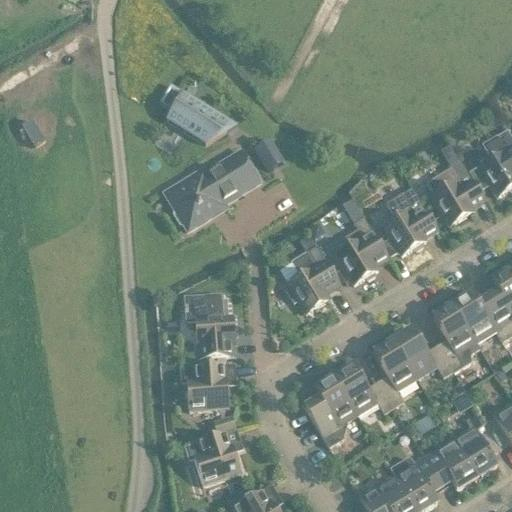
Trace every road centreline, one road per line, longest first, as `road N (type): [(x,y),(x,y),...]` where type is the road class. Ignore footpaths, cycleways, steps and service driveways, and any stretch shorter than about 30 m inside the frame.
road 1 (unclassified): [(133,511),(139,475),(130,299),(102,21)]
road 2 (residential): [(268,375),(511,227)]
road 3 (residential): [(328,511),(274,427),(268,375)]
road 4 (residential): [(268,375),(255,241)]
road 5 (track): [(0,85),(102,21)]
